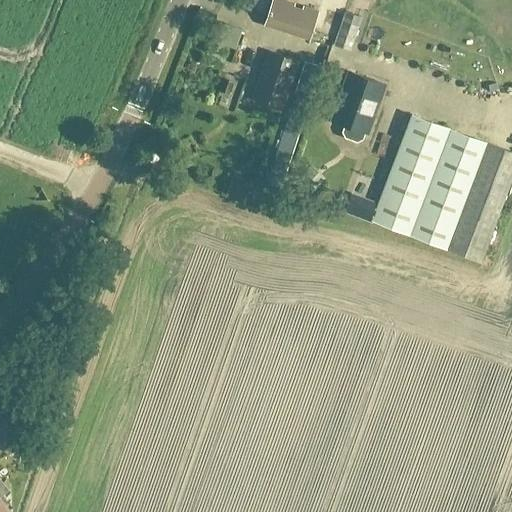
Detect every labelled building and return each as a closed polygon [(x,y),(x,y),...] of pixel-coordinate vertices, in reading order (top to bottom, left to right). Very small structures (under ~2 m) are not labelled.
[(294,4),(281,0),(273,0),(265,26),(309,41),(318,12),(304,7),(302,13),(292,10),(294,4)] [(361,18),(346,13),(335,44),(350,49),(361,18)] [(284,109),(299,61),(270,51),(254,99),(284,109)] [(364,138),(366,131),(369,132),(386,84),(350,71),(333,120),(347,125),(345,132),(347,136),(359,141),(364,138)] [(230,92),(233,83),(225,80),(221,89),(230,92)] [(511,177),(511,153),(411,115),(372,221),(480,262),(511,177)] [(18,438),(20,437),(0,412),(0,511),(10,511),(0,498),(0,497),(9,490),(0,478),(0,451),(18,438)]
